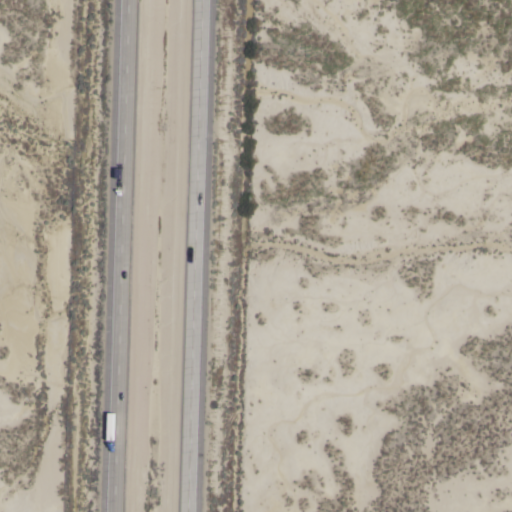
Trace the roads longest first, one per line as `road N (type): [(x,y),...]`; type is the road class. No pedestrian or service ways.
road 1 (motorway): [(186,511),(200,0)]
road 2 (motorway): [(124,0),(111,511)]
